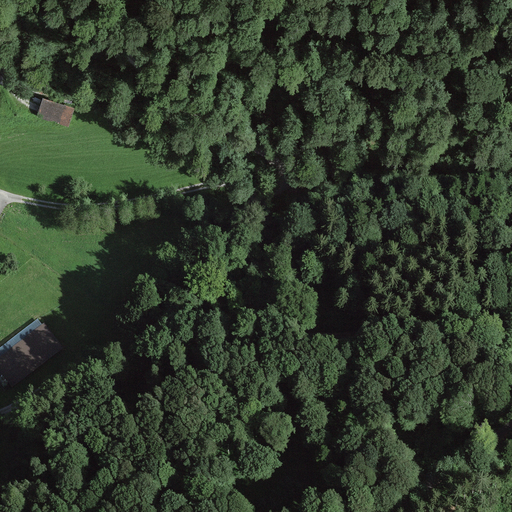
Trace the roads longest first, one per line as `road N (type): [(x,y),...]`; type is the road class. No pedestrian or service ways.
road 1 (track): [(0,411),(88,357),(178,333),(337,336),(511,324)]
road 2 (track): [(221,332),(242,220),(260,187),(276,187),(282,172),(52,0)]
road 3 (track): [(0,196),(99,207),(212,182),(260,187)]
road 4 (track): [(511,422),(392,511)]
